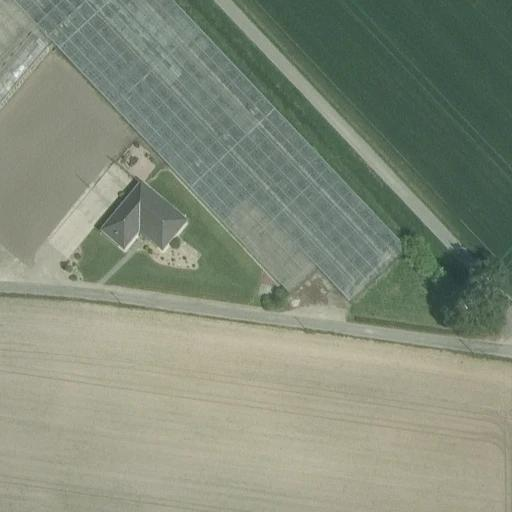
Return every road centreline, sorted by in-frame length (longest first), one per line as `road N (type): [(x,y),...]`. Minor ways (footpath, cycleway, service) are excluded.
road 1 (unclassified): [(511,352),(106,296),(0,290)]
road 2 (unclassified): [(221,0),(511,307)]
